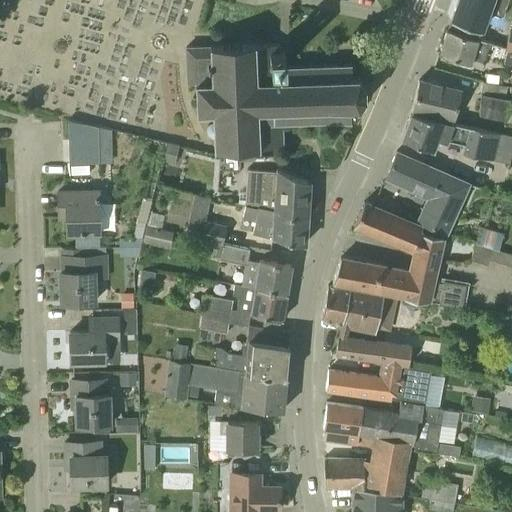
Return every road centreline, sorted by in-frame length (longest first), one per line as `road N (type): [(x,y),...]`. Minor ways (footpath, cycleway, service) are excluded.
road 1 (residential): [(319,511),(306,418),(308,312),(322,245),(423,0)]
road 2 (residential): [(31,511),(22,117)]
